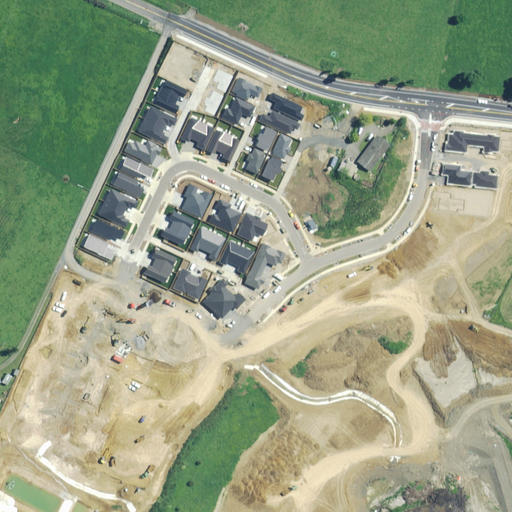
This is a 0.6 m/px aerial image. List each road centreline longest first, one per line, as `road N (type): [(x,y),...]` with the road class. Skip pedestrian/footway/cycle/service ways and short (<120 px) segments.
road 1 (residential): [(124,465),(67,438),(57,413),(173,170),(196,166),(268,199),(309,267)]
road 2 (tertiary): [(431,105),(315,85),(127,0)]
road 3 (residential): [(309,267),(197,371),(124,465)]
road 4 (residential): [(431,105),(425,167),(407,217),(376,243),(309,267)]
